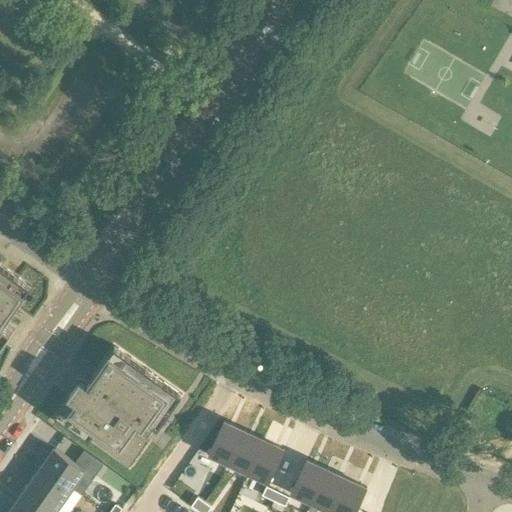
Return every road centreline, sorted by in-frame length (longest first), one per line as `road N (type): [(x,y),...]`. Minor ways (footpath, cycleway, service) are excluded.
road 1 (residential): [(497,494),(220,373),(90,284)]
road 2 (secondary): [(90,284),(218,104)]
road 3 (unclassified): [(218,104),(74,0)]
road 4 (secondary): [(0,420),(90,284)]
road 5 (secondary): [(218,104),(293,0)]
